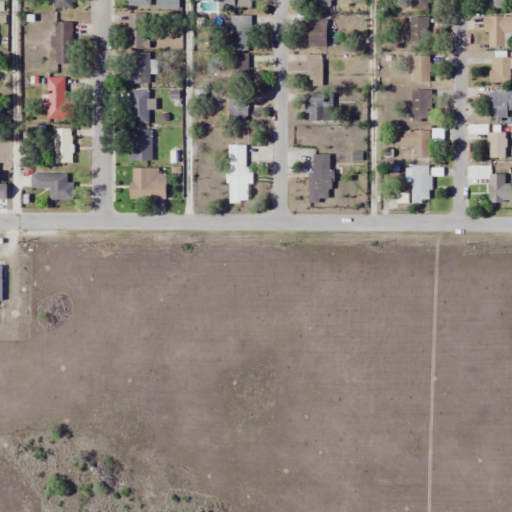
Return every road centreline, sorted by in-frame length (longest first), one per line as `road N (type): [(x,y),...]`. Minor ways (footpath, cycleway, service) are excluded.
road 1 (residential): [(511,224),(0,219)]
road 2 (residential): [(459,224),(457,0)]
road 3 (residential): [(277,222),(277,0)]
road 4 (residential): [(102,221),(99,0)]
